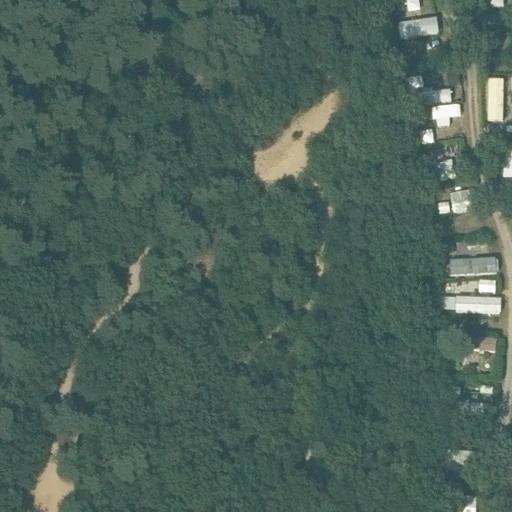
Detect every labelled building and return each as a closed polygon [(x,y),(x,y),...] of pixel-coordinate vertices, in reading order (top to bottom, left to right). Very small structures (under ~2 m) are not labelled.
[(401,39),(440,32),(437,16),(398,23),(401,39)] [(459,83),(458,72),(447,73),(448,84),(459,83)] [(414,102),(459,101),(458,87),(420,88),(420,78),(414,78),(414,102)] [(488,79),(489,121),(505,120),(504,79),(488,79)] [(451,125),(450,118),(462,117),(461,105),(434,106),(435,126),(451,125)] [(427,111),(417,112),(418,123),(428,122),(427,111)] [(436,161),(437,175),(453,174),(453,160),(436,161)] [(454,213),(472,210),(468,190),(450,193),(454,213)] [(439,204),(440,215),(450,214),(449,203),(439,204)] [(487,254),(487,242),(472,242),(472,254),(487,254)] [(453,253),(452,243),(444,243),(444,253),(453,253)] [(494,258),(448,260),(448,275),(495,273),(494,258)] [(460,311),(487,311),(487,291),(461,290),(460,311)] [(459,337),(458,353),(497,354),(497,338),(459,337)] [(480,394),(492,395),(493,387),(480,386),(480,394)] [(451,397),(460,398),(461,388),(452,387),(451,397)]
